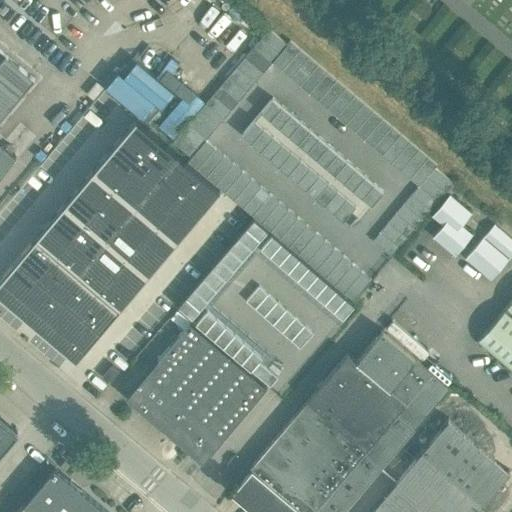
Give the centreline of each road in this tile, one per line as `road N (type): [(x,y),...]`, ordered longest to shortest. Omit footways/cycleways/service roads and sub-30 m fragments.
road 1 (unclassified): [(193,511),(0,349)]
road 2 (unknown): [(393,279),(511,392)]
